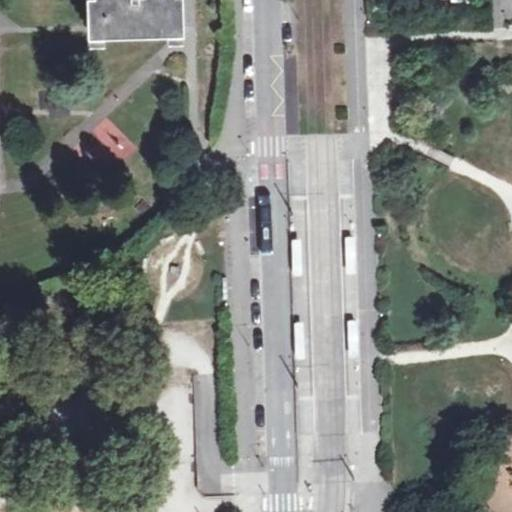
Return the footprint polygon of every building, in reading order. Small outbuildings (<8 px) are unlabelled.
[(89,0),(90,26),(185,23),(184,0),(89,0)] [(106,117),(91,132),(105,146),(97,153),(114,171),(137,148),(106,117)] [(290,238),(291,278),(300,278),(299,238),(290,238)] [(351,238),(342,239),(344,274),(352,273),(351,238)] [(301,322),(292,322),(294,360),(303,359),(301,322)] [(356,322),(346,323),(347,357),(356,357),(356,322)]
